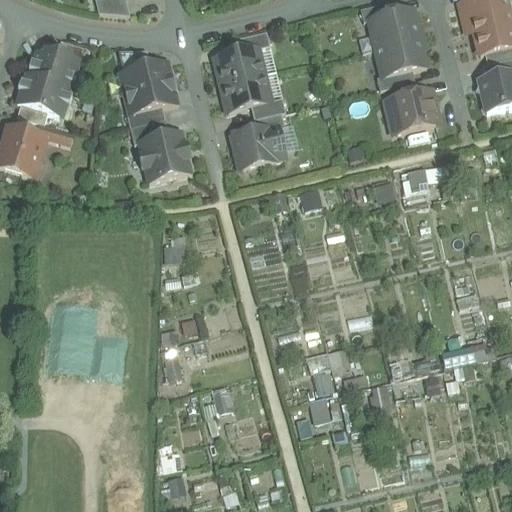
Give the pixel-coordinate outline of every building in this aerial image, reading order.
[(124,0),(114,0),(106,2),(105,1),(94,4),(98,18),(129,21),(124,0)] [(257,0),(224,0),(226,9),(257,1),(257,0)] [(503,0),(496,0),(460,8),(465,32),(472,31),(475,41),(507,33),(504,21),(508,20),(503,0)] [(395,7),(360,15),(363,28),(369,27),(368,25),(397,18),(395,7)] [(397,18),(368,25),(369,27),(375,55),(419,44),(412,15),(397,18)] [(511,32),(507,33),(475,41),(479,61),(484,60),(511,53),(511,32)] [(419,44),(375,55),(382,82),(382,84),(411,77),(426,73),(419,44)] [(89,56),(62,48),(58,60),(79,67),(79,68),(85,69),(89,56)] [(511,53),(484,60),(487,71),(511,65),(511,53)] [(256,54),(215,64),(221,91),(263,81),(256,54)] [(58,60),(44,56),(43,60),(36,58),(29,81),(67,93),(70,81),(75,82),(75,81),(78,68),(79,68),(79,67),(58,60)] [(147,57),(118,57),(123,78),(150,72),(147,57)] [(511,65),(487,71),(482,73),(485,85),(511,78),(511,65)] [(123,78),(119,79),(129,119),(129,120),(161,113),(176,109),(166,68),(150,72),(123,78)] [(393,82),(382,84),(382,82),(376,84),(379,97),(392,94),(414,88),(411,77),(393,82)] [(511,78),(485,85),(478,86),(486,119),(511,112),(511,78)] [(29,81),(25,80),(16,110),(20,112),(47,120),(58,123),(59,122),(58,122),(62,109),(66,110),(67,109),(66,109),(70,96),(71,96),(71,94),(67,93),(29,81)] [(263,81),(221,91),(227,118),(269,108),(263,81)] [(414,88),(392,94),(395,105),(427,98),(424,86),(414,88)] [(395,105),(388,107),(396,140),(437,130),(429,97),(427,98),(395,105)] [(47,120),(20,112),(16,124),(39,131),(43,132),(47,120)] [(161,113),(129,120),(129,119),(126,120),(129,134),(164,125),(161,113)] [(281,120),(254,126),(256,138),(266,135),(266,136),(276,134),(277,135),(284,134),(281,120)] [(164,125),(129,134),(133,151),(139,149),(138,148),(168,141),(164,125)] [(43,132),(39,131),(35,142),(43,145),(43,146),(69,153),(73,141),(43,132)] [(35,142),(9,134),(0,162),(0,173),(32,183),(43,146),(43,145),(35,142)] [(256,138),(233,143),(240,175),(274,167),(273,166),(283,163),(277,135),(276,134),(266,136),(266,135),(256,138)] [(168,141),(138,148),(139,149),(142,161),(139,162),(142,176),(145,175),(148,189),(189,179),(186,165),(189,165),(186,151),(183,152),(180,138),(168,141)] [(399,178),(404,198),(442,188),(437,168),(399,178)] [(475,172),(460,172),(461,197),(476,196),(475,172)] [(166,265),(185,264),(184,239),(165,240),(166,265)] [(345,352),(329,355),(334,381),(350,377),(345,352)] [(316,399),(336,394),(326,356),(306,361),(316,399)] [(167,385),(181,382),(176,359),(163,362),(167,385)] [(214,418),(232,416),(229,394),(211,397),(214,418)] [(308,407),(313,429),(330,424),(325,403),(308,407)] [(179,458),(158,459),(159,477),(180,475),(179,458)] [(168,496),(185,489),(181,480),(164,486),(168,496)]
